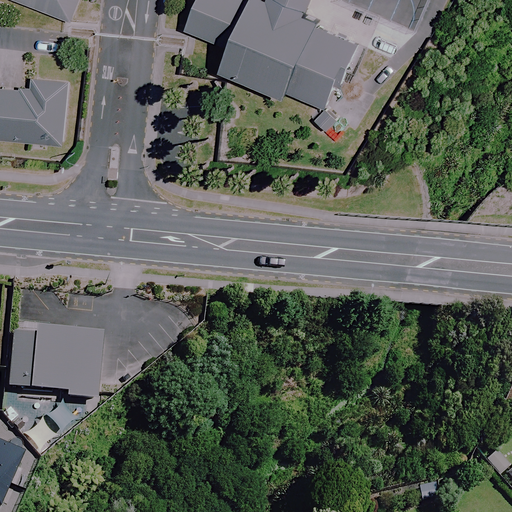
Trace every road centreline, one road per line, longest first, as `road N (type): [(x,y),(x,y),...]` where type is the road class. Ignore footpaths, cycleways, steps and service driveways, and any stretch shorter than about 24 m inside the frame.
road 1 (secondary): [(511,270),(109,227)]
road 2 (residential): [(109,227),(133,0)]
